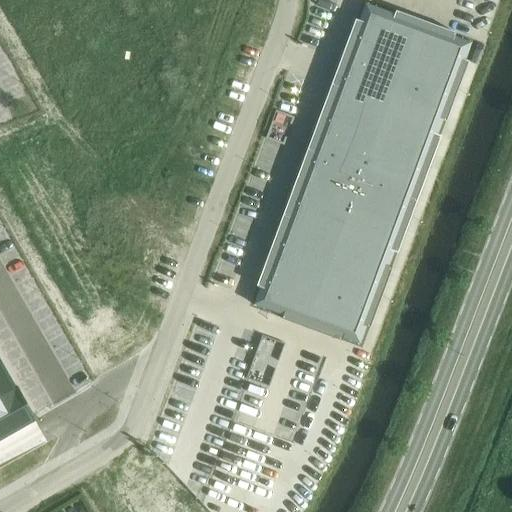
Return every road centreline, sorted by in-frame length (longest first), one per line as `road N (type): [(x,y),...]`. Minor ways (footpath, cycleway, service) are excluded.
road 1 (unclassified): [(2,511),(117,447),(135,426),(288,0)]
road 2 (secondary): [(511,199),(387,511)]
road 3 (secondary): [(413,511),(511,262)]
